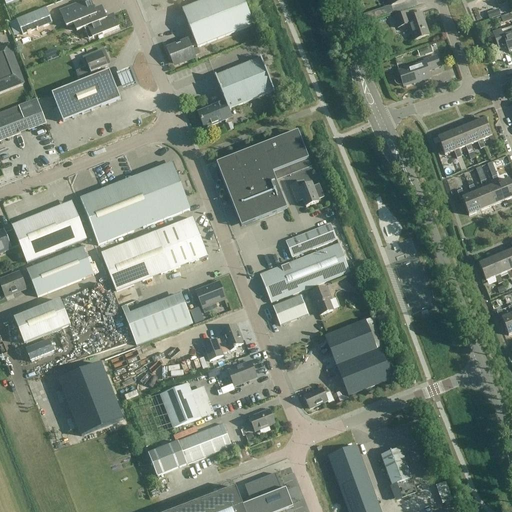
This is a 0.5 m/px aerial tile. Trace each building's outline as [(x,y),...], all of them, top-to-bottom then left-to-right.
[(195,57),(191,49),(196,46),(197,48),(254,26),(243,0),(208,0),(182,11),(194,40),(189,42),(188,41),(183,43),(183,41),(174,45),(174,46),(167,50),(170,58),(172,57),(175,65),(195,57)] [(102,35),(118,29),(113,16),(106,19),(102,9),(94,12),(90,2),(60,13),(66,28),(74,25),(76,32),(84,29),(89,41),(98,37),(98,39),(103,38),(102,35)] [(16,21),(22,35),(52,23),(46,9),(16,21)] [(394,18),(398,29),(408,25),(414,41),(429,36),(422,15),(410,19),(408,13),(394,18)] [(511,51),(511,22),(507,24),(511,36),(504,38),(501,32),(493,35),(499,50),(507,47),(509,53),(511,51)] [(0,93),(23,84),(8,45),(0,48),(0,93)] [(107,61),(107,60),(103,52),(85,59),(90,72),(88,73),(91,79),(52,94),(63,123),(120,100),(109,72),(106,73),(105,69),(107,68),(105,61),(107,61)] [(197,111),(206,135),(207,135),(205,129),(232,118),(228,109),(273,92),(274,94),(275,94),(260,57),(259,57),(260,60),(216,77),(215,75),(214,75),(221,93),(222,92),(225,100),(211,106),(212,109),(207,111),(206,110),(198,113),(197,111)] [(394,81),(395,84),(396,85),(398,86),(400,86),(403,85),(404,87),(413,84),(414,85),(430,79),(428,72),(440,68),(436,57),(424,61),(425,63),(398,72),(396,76),(395,77),(394,79),(394,81)] [(130,70),(117,75),(124,92),(137,87),(130,70)] [(0,141),(46,124),(37,100),(0,113),(0,141)] [(485,120),(473,125),(480,142),(481,142),(489,139),(492,146),(496,145),(493,136),(491,136),(485,120)] [(473,125),(461,129),(468,147),(470,146),(477,143),(480,151),(484,149),(481,142),(480,142),(473,125)] [(461,129),(449,134),(456,152),(458,151),(465,148),(468,155),(473,154),(470,146),(468,147),(461,129)] [(217,164),(238,219),(259,221),(287,210),(273,174),(307,161),(296,133),(217,164)] [(456,152),(449,134),(437,139),(444,156),(453,153),(456,160),(461,158),(458,151),(456,152)] [(80,200),(98,247),(190,211),(172,164),(80,200)] [(492,178),(495,186),(497,185),(504,202),(511,198),(511,187),(509,180),(499,184),(496,177),(492,178)] [(480,183),(483,190),(485,190),(492,207),(504,202),(497,185),(495,186),(487,189),(485,181),(480,183)] [(301,196),(306,208),(318,203),(317,200),(323,198),(319,186),(313,189),(311,185),(304,187),(302,182),(291,187),(295,199),(301,196)] [(468,188),(471,195),(474,194),(481,212),(492,207),(485,190),(483,190),(476,193),(473,186),(468,188)] [(474,194),(471,195),(464,198),(462,191),(457,193),(460,201),(462,200),(469,217),(481,212),(474,194)] [(13,231),(5,234),(4,230),(0,231),(0,254),(20,247),(27,264),(86,241),(71,203),(12,227),(13,231)] [(101,255),(116,292),(170,272),(208,257),(193,219),(155,234),(101,255)] [(286,243),(292,258),(337,241),(330,225),(286,243)] [(260,276),(271,304),(350,273),(339,245),(260,276)] [(26,290),(25,288),(33,285),(38,298),(94,276),(83,249),(27,271),(30,278),(22,281),(19,274),(0,281),(0,284),(5,298),(26,290)] [(511,250),(502,255),(509,273),(511,272),(511,271),(511,250)] [(502,255),(490,260),(498,277),(499,277),(507,274),(510,281),(511,280),(511,273),(511,272),(509,273),(502,255)] [(498,277),(490,260),(478,265),(486,282),(495,278),(498,286),(502,284),(499,277),(498,277)] [(196,292),(202,308),(225,299),(219,283),(196,292)] [(310,294),(319,317),(333,312),(329,302),(331,301),(326,288),(310,294)] [(273,308),(280,327),(308,316),(301,297),(273,308)] [(334,301),(338,310),(344,308),(340,299),(334,301)] [(26,351),(31,363),(53,354),(49,342),(45,344),(43,338),(71,327),(60,301),(14,320),(24,346),(26,345),(28,350),(26,351)] [(192,325),(189,315),(183,302),(133,322),(127,306),(121,308),(136,347),(192,325)] [(511,314),(511,315),(504,318),(501,311),(497,313),(500,321),(502,320),(509,336),(511,335),(511,314)] [(235,348),(243,345),(236,326),(222,332),(224,339),(217,342),(216,340),(203,345),(210,363),(223,357),(222,355),(236,350),(235,348)] [(336,368),(348,398),(393,380),(381,350),(336,368)] [(228,372),(234,388),(256,379),(250,363),(228,372)] [(100,365),(58,381),(80,437),(121,421),(100,365)] [(202,389),(191,394),(188,385),(131,407),(144,441),(201,419),(212,414),(202,389)] [(326,389),(304,398),(309,410),(327,402),(328,405),(334,402),(330,393),(328,393),(326,389)] [(225,409),(226,416),(237,413),(235,407),(225,409)] [(249,419),(255,433),(274,425),(269,411),(249,419)] [(223,425),(147,455),(156,477),(232,448),(223,425)] [(180,441),(202,433),(201,428),(178,436),(180,441)] [(383,511),(360,448),(331,457),(351,511),(383,511)] [(380,457),(392,487),(411,480),(400,450),(380,457)] [(234,485),(166,511),(285,511),(284,508),(291,505),(284,487),(280,489),(273,472),(243,484),(250,501),(241,504),(234,485)] [(411,511),(427,505),(425,500),(409,506),(411,511)]
